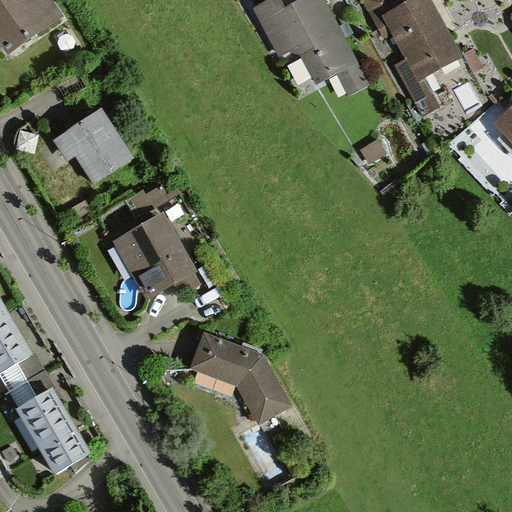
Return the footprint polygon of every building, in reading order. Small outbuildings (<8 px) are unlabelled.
[(0,0),(0,46),(7,57),(65,20),(51,0),(0,0)] [(368,82),(325,0),(299,0),(283,9),(278,0),(269,0),(255,8),(281,57),(291,52),(301,55),(316,83),(337,73),(347,92),(368,82)] [(463,58),(431,0),(406,0),(402,3),(399,0),(360,0),(384,42),(393,37),(405,58),(393,64),(423,117),(442,106),(426,78),(463,58)] [(503,14),(503,1),(469,1),(468,14),(503,14)] [(474,48),(463,54),(473,73),(485,67),(474,48)] [(511,104),(493,122),(511,143),(511,104)] [(103,109),(55,140),(69,161),(76,157),(93,184),(134,158),(103,109)] [(144,191),(131,199),(141,216),(181,192),(178,187),(168,193),(163,186),(147,196),(144,191)] [(163,211),(111,242),(145,299),(173,283),(181,296),(202,284),(195,271),(198,269),(163,211)] [(0,373),(17,363),(33,354),(0,296),(0,373)] [(204,332),(189,368),(236,387),(258,426),(292,406),(263,356),(204,332)] [(33,354),(17,363),(37,397),(53,388),(55,387),(35,353),(33,354)] [(16,411),(55,476),(93,453),(53,388),(37,397),(16,411)]
